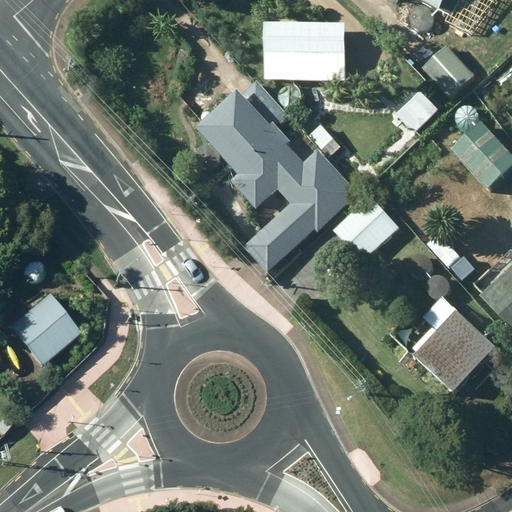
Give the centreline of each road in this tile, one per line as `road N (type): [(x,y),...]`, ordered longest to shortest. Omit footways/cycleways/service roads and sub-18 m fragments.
road 1 (secondary): [(199,333),(0,71)]
road 2 (secondary): [(199,333),(235,329),(267,343),(287,373),(288,408),(270,439)]
road 3 (secondary): [(173,433),(33,511)]
